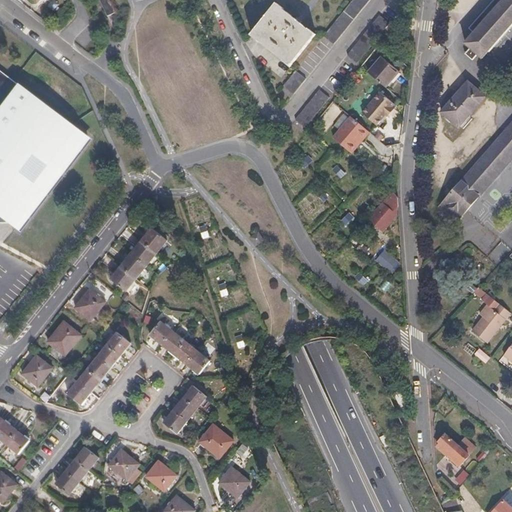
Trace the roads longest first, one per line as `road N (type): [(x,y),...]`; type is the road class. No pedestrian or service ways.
road 1 (motorway): [(130,0),(364,511)]
road 2 (motorway): [(389,511),(158,0)]
road 3 (residential): [(157,166),(238,143),(253,149),(340,286),(422,350)]
road 4 (residential): [(430,0),(411,168),(422,350)]
road 5 (residential): [(216,0),(266,108),(282,119),(388,0)]
road 6 (residential): [(8,359),(157,166)]
road 7 (residential): [(90,424),(145,357),(175,380),(131,436)]
road 8 (residential): [(157,166),(124,94),(61,45)]
road 9 (residential): [(131,436),(187,454),(211,511)]
